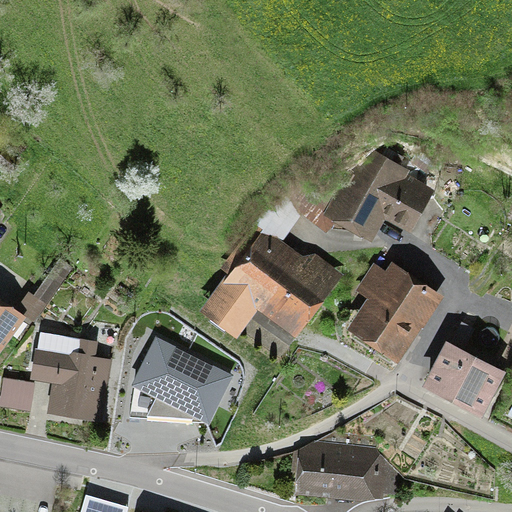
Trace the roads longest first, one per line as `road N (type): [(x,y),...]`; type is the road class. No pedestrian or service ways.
road 1 (residential): [(511,452),(382,382),(346,414),(230,461),(177,459),(114,470)]
road 2 (unclassified): [(114,470),(249,511)]
road 3 (residential): [(387,511),(509,511)]
